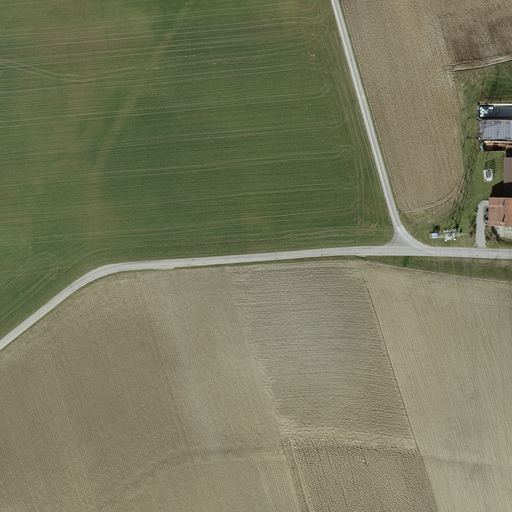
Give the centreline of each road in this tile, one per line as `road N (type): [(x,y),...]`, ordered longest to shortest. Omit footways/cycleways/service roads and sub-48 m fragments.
road 1 (track): [(511,256),(407,251),(132,260),(68,285),(0,340)]
road 2 (track): [(407,251),(335,0)]
